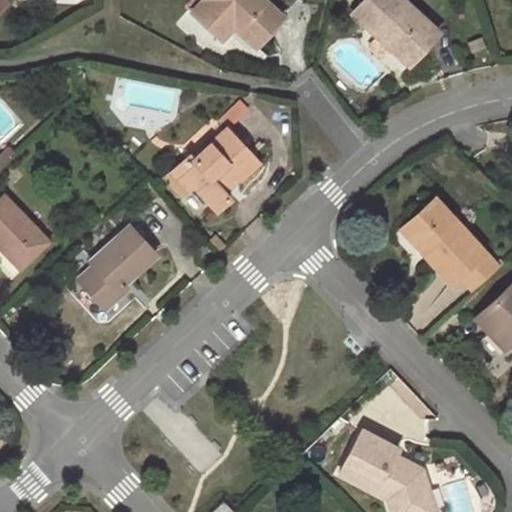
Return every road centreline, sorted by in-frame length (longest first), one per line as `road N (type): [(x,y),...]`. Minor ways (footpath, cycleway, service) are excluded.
road 1 (unknown): [(0,37),(292,59),(397,143)]
road 2 (residential): [(294,238),(511,467)]
road 3 (residential): [(79,437),(294,238)]
road 4 (residential): [(294,238),(397,143),(443,115),(511,95)]
